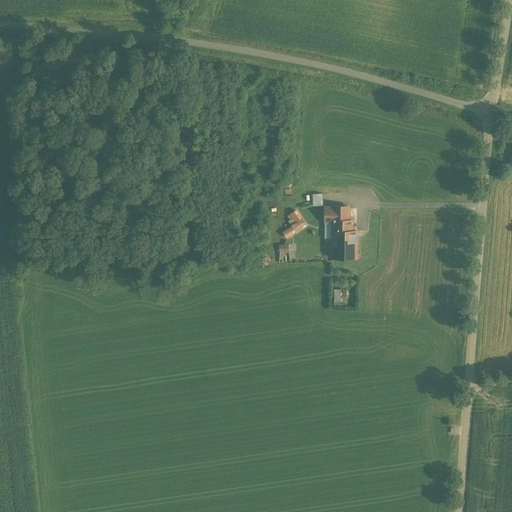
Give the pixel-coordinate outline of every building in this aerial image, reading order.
[(312,205),(322,205),(321,192),(311,193),(312,205)] [(307,221),(296,206),(289,211),(299,226),(307,221)] [(348,206),(332,206),(332,207),(332,219),(347,220),(348,206)] [(347,220),(332,219),(332,221),(332,257),(356,258),(356,231),(351,231),(351,220),(347,220)] [(278,252),(288,251),(287,243),(278,244),(278,252)]
